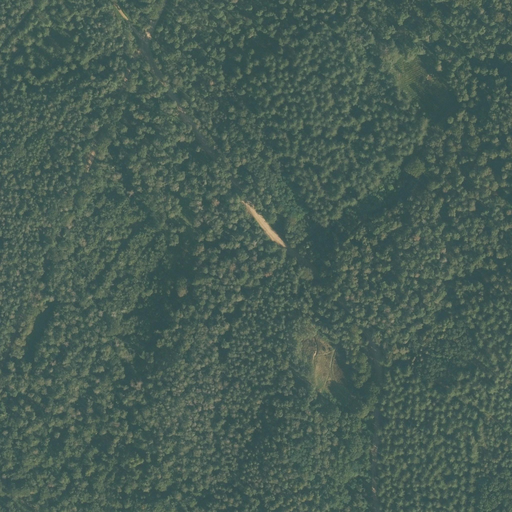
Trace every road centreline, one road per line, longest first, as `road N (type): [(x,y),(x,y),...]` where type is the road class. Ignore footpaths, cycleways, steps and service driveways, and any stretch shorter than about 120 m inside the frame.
road 1 (track): [(110,0),(138,39),(0,359)]
road 2 (track): [(160,0),(138,39),(275,237),(291,246)]
road 3 (track): [(511,54),(291,246)]
road 4 (track): [(377,511),(376,332),(299,252)]
road 5 (track): [(376,332),(511,424)]
